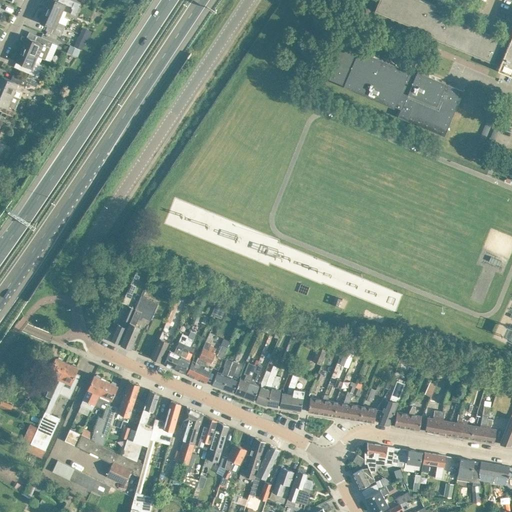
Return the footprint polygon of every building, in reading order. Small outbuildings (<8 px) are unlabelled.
[(56,0),(48,0),(44,9),(61,16),(63,10),(76,15),(81,4),(71,0),(60,0),(60,1),(56,0)] [(421,0),(378,0),(374,10),(425,31),(425,30),(433,33),(431,37),(493,63),(493,62),(499,64),(497,69),(511,75),(511,33),(508,44),(501,41),(502,40),(441,14),(440,17),(432,13),(435,6),(421,0)] [(58,22),(61,16),(44,9),(39,21),(49,25),(47,31),(60,37),(65,25),(58,22)] [(52,42),(39,36),(36,41),(26,37),(21,49),(38,56),(37,56),(45,59),(52,42)] [(446,82),(418,70),(417,70),(416,73),(358,49),(358,51),(342,44),(329,78),(344,84),(343,86),(394,107),(394,105),(401,108),(397,116),(444,136),(463,90),(445,83),(446,82)] [(70,45),(68,51),(78,55),(81,50),(70,45)] [(35,62),(37,56),(38,56),(21,49),(16,61),(26,65),(24,71),(37,77),(42,65),(35,62)] [(0,90),(19,99),(27,81),(13,75),(11,81),(1,76),(0,79),(0,90)] [(19,99),(0,90),(0,104),(1,104),(0,106),(0,110),(12,116),(19,99)] [(193,292),(195,285),(183,280),(181,287),(193,292)] [(130,283),(125,296),(131,298),(136,285),(130,283)] [(218,298),(219,295),(207,290),(203,299),(214,304),(217,298),(218,298)] [(182,294),(178,293),(166,320),(170,322),(182,294)] [(230,300),(219,295),(218,298),(217,298),(214,304),(210,313),(222,318),(230,300)] [(140,296),(137,303),(120,344),(130,348),(139,326),(134,324),(136,318),(139,319),(140,316),(150,320),(157,303),(140,296)] [(116,324),(110,339),(119,344),(130,318),(123,315),(119,325),(116,324)] [(279,337),(281,331),(273,327),(270,333),(279,337)] [(165,333),(162,331),(151,358),(160,362),(169,341),(163,339),(165,333)] [(188,336),(175,368),(185,373),(190,360),(186,358),(188,352),(193,340),(196,334),(190,331),(188,336)] [(168,355),(164,364),(175,368),(188,336),(182,333),(174,353),(170,351),(168,355)] [(196,378),(210,345),(204,342),(195,363),(191,361),(186,373),(196,378)] [(221,344),(216,355),(222,358),(227,347),(221,344)] [(215,347),(210,345),(196,378),(206,382),(211,369),(207,368),(209,362),(210,363),(214,354),(212,353),(215,347)] [(320,364),(327,348),(319,345),(313,361),(320,364)] [(415,356),(403,352),(400,359),(409,362),(407,368),(410,369),(415,356)] [(48,363),(41,379),(51,384),(49,389),(54,391),(66,363),(62,361),(62,359),(58,358),(57,359),(56,358),(53,365),(48,363),(49,362),(48,362),(48,363)] [(222,388),(226,375),(231,361),(226,359),(223,366),(224,367),(221,373),(216,371),(211,384),(222,388)] [(231,361),(226,375),(222,388),(232,392),(236,383),(237,377),(235,376),(234,378),(232,377),(237,363),(231,361)] [(39,425),(31,442),(45,449),(59,418),(50,414),(58,395),(62,388),(71,392),(79,375),(78,375),(75,374),(77,368),(76,367),(76,365),(73,364),(72,365),(66,363),(54,391),(53,392),(45,412),(39,425)] [(244,396),(254,371),(253,371),(255,366),(247,363),(243,374),(245,374),(243,378),(245,379),(244,380),(239,378),(237,383),(234,393),(244,396)] [(253,399),(255,392),(258,385),(253,384),(256,378),(257,378),(258,373),(261,366),(255,364),(255,366),(253,371),(254,371),(244,396),(253,399)] [(265,404),(269,392),(278,368),(273,366),(265,388),(260,386),(258,392),(255,400),(265,404)] [(277,406),(279,392),(279,390),(278,390),(282,369),(278,368),(269,392),(265,404),(277,406)] [(327,389),(332,376),(327,373),(321,387),(327,389)] [(279,406),(301,410),(304,392),(304,389),(294,387),(295,382),(298,377),(293,374),(288,389),(287,389),(287,392),(287,394),(281,393),(279,406)] [(100,392),(105,380),(100,378),(100,376),(96,375),(95,376),(94,375),(81,405),(92,409),(95,404),(100,392)] [(111,383),(105,380),(100,392),(95,404),(100,407),(102,401),(109,404),(112,399),(118,386),(116,385),(115,383),(113,382),(111,383)] [(127,421),(139,385),(129,380),(114,425),(121,427),(123,420),(127,421)] [(433,391),(435,385),(429,382),(424,394),(430,397),(433,391)] [(347,417),(349,404),(353,393),(354,391),(356,385),(351,383),(344,403),(336,402),(334,415),(347,417)] [(389,424),(402,392),(404,386),(397,383),(390,401),(387,400),(379,422),(389,424)] [(375,389),(370,387),(366,399),(370,400),(375,389)] [(149,392),(133,440),(142,444),(148,445),(154,425),(147,423),(151,410),(154,411),(159,394),(155,392),(149,390),(149,392)] [(353,393),(349,404),(347,417),(359,419),(361,406),(353,405),(357,394),(353,393)] [(333,415),(335,402),(328,401),(329,395),(323,394),(322,400),(320,413),(333,415)] [(320,413),(322,400),(310,398),(308,411),(320,413)] [(134,497),(129,511),(137,511),(138,510),(144,511),(150,511),(154,498),(140,494),(155,441),(158,441),(159,434),(171,437),(181,404),(171,400),(165,422),(155,419),(154,425),(148,445),(143,464),(140,476),(134,497)] [(483,440),(486,417),(489,406),(482,404),(479,425),(474,425),(472,438),(483,440)] [(0,413),(9,417),(11,410),(0,406),(0,413)] [(374,422),(376,409),(376,408),(363,406),(361,420),(374,422)] [(412,406),(409,414),(408,413),(408,414),(406,427),(419,429),(421,416),(414,414),(415,406),(412,406)] [(203,414),(186,407),(181,424),(186,426),(182,439),(183,440),(177,461),(188,465),(190,458),(194,444),(203,414)] [(102,445),(114,411),(105,408),(102,418),(99,416),(91,439),(81,435),(76,446),(97,456),(102,445)] [(436,432),(438,416),(439,411),(434,410),(432,418),(427,417),(424,430),(436,432)] [(406,427),(408,414),(408,413),(396,411),(394,425),(406,427)] [(439,411),(438,416),(436,432),(446,434),(448,421),(443,420),(444,412),(439,411)] [(511,445),(511,441),(511,413),(500,443),(511,445)] [(459,436),(462,420),(463,415),(457,414),(456,422),(451,421),(448,434),(459,436)] [(208,449),(210,443),(217,420),(206,416),(198,445),(201,446),(208,449)] [(491,418),(486,417),(483,440),(494,442),(496,429),(490,428),(491,418)] [(467,421),(462,420),(459,436),(470,438),(472,424),(466,423),(467,421)] [(218,421),(210,447),(207,458),(217,461),(228,425),(218,421)] [(131,428),(125,427),(121,437),(128,439),(131,428)] [(26,429),(21,442),(29,445),(35,433),(26,429)] [(81,435),(69,429),(64,440),(76,446),(81,435)] [(253,477),(265,442),(255,438),(249,455),(251,456),(249,463),(248,463),(244,474),(253,477)] [(137,461),(142,444),(133,440),(128,439),(122,454),(137,461)] [(246,449),(234,443),(227,458),(224,467),(227,468),(223,476),(229,479),(232,471),(229,470),(234,461),(239,463),(246,449)] [(375,464),(377,444),(367,443),(367,453),(364,453),(365,464),(368,464),(375,464)] [(265,479),(280,449),(270,444),(255,474),(251,487),(249,494),(254,497),(256,490),(261,477),(265,479)] [(391,465),(394,447),(377,444),(375,464),(377,465),(391,466),(391,465)] [(117,452),(102,445),(97,456),(112,463),(117,452)] [(400,448),(394,447),(391,465),(397,466),(398,461),(400,448)] [(419,464),(421,452),(400,448),(398,461),(397,466),(404,467),(404,468),(413,470),(413,468),(418,469),(419,464)] [(28,449),(25,455),(33,459),(36,452),(28,449)] [(193,451),(190,458),(204,463),(207,455),(193,451)] [(143,464),(137,461),(122,454),(117,452),(112,463),(130,472),(140,476),(143,464)] [(421,471),(428,472),(429,464),(437,465),(435,477),(441,478),(443,466),(444,466),(446,455),(424,452),(421,471)] [(353,460),(360,465),(364,459),(356,454),(353,460)] [(479,472),(480,464),(473,463),(474,460),(460,458),(457,479),(480,483),(479,479),(479,472)] [(58,475),(63,464),(57,461),(52,472),(58,475)] [(511,466),(480,461),(480,464),(479,472),(479,479),(506,484),(511,488),(511,489),(511,502),(511,503),(511,506),(511,466)] [(124,484),(130,472),(112,463),(107,475),(124,484)] [(63,477),(69,466),(63,464),(58,475),(63,477)] [(377,465),(375,464),(368,464),(368,467),(369,468),(368,469),(371,474),(375,472),(377,465)] [(69,480),(74,469),(69,466),(63,477),(69,480)] [(281,467),(274,491),(273,491),(270,499),(284,504),(289,490),(288,490),(294,472),(281,467)] [(400,467),(395,469),(398,479),(404,477),(400,467)] [(368,468),(361,469),(352,473),(359,488),(374,481),(371,474),(368,469),(368,468)] [(75,483),(80,472),(74,469),(69,480),(75,483)] [(288,497),(286,504),(294,507),(296,501),(305,504),(310,490),(303,487),(308,473),(297,469),(288,497)] [(81,486),(86,475),(80,472),(75,483),(81,486)] [(86,488),(91,477),(86,475),(81,486),(86,488)] [(185,475),(183,481),(196,488),(198,479),(185,475)] [(92,491),(97,480),(91,477),(86,488),(92,491)] [(98,494),(103,483),(97,480),(92,491),(98,494)] [(227,492),(229,484),(224,482),(221,490),(227,492)] [(266,502),(272,485),(265,482),(258,499),(266,502)] [(376,484),(361,491),(365,497),(379,490),(376,484)] [(445,484),(443,496),(450,497),(452,485),(445,484)] [(374,511),(387,505),(382,496),(389,492),(385,486),(379,490),(365,497),(372,511),(374,511)] [(473,503),(481,504),(481,499),(480,499),(479,486),(472,487),(473,503)] [(12,493),(19,497),(22,491),(15,487),(12,493)] [(402,502),(411,498),(408,490),(395,498),(399,504),(402,502)] [(429,504),(427,498),(419,497),(423,507),(429,504)] [(403,505),(402,502),(399,504),(384,511),(398,511),(403,510),(401,506),(403,505)]
